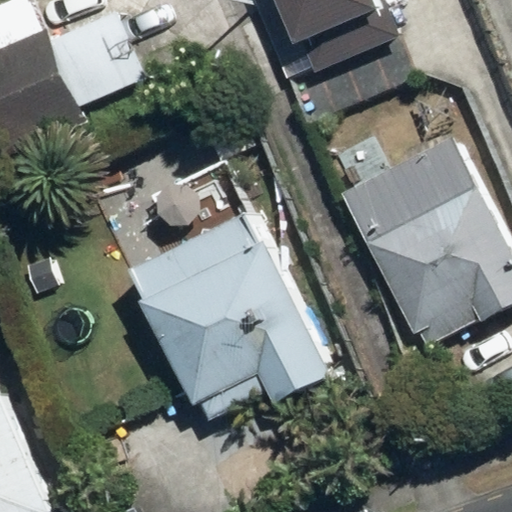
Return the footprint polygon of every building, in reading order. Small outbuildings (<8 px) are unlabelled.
[(32,0),(0,14),(0,113),(16,145),(167,78),(137,10),(71,39),(54,0),(32,0)] [(302,0),(322,42),(406,7),(403,0),(302,0)] [(393,173),(377,139),(342,156),(438,355),(511,319),(511,203),(478,133),(393,173)] [(158,151),(108,173),(128,221),(179,199),(158,151)] [(253,187),(179,230),(191,251),(139,281),(218,419),(277,385),(293,413),(361,374),(253,187)] [(0,373),(0,511),(84,511),(15,366),(0,373)]
